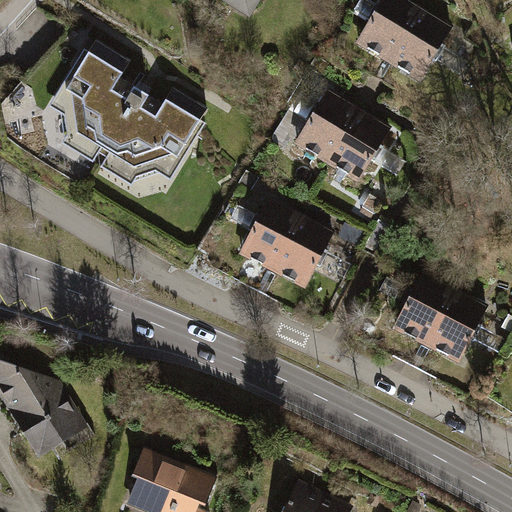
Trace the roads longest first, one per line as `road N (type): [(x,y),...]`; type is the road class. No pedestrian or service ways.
road 1 (residential): [(0,176),(164,279),(511,448)]
road 2 (secondary): [(0,273),(207,346),(339,405),(511,500)]
